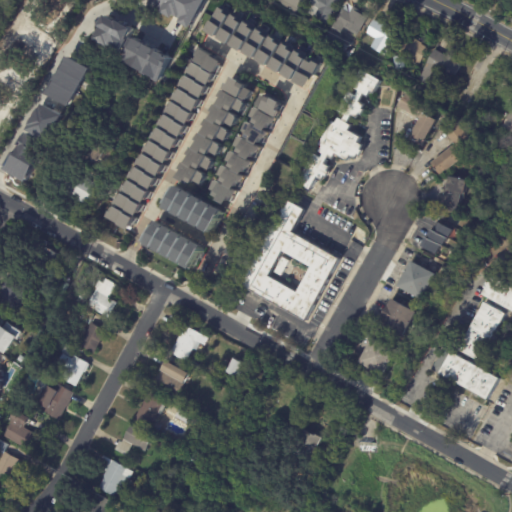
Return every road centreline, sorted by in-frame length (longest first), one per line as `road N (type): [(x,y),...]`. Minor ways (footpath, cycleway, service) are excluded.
road 1 (residential): [(511,481),(0,199)]
road 2 (residential): [(163,286),(45,494),(15,511)]
road 3 (residential): [(387,198),(387,236),(310,371)]
road 4 (residential): [(154,211),(235,59)]
road 5 (residential): [(298,94),(219,245)]
